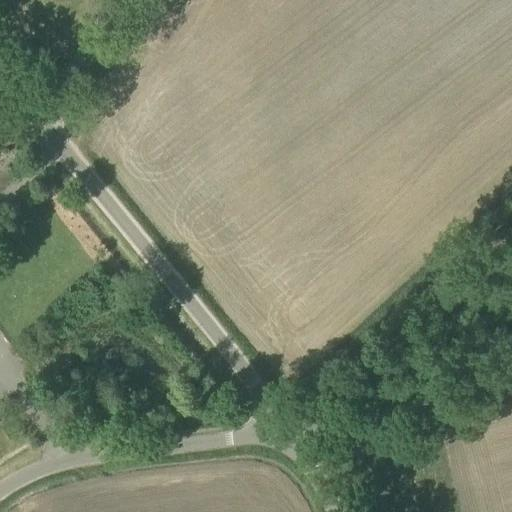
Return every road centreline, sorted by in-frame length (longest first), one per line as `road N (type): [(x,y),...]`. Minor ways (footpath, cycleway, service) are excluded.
road 1 (unclassified): [(291,431),(0,66)]
road 2 (unclassified): [(0,492),(81,458),(291,431)]
road 3 (unclassified): [(291,431),(511,379)]
road 4 (track): [(44,120),(121,0)]
